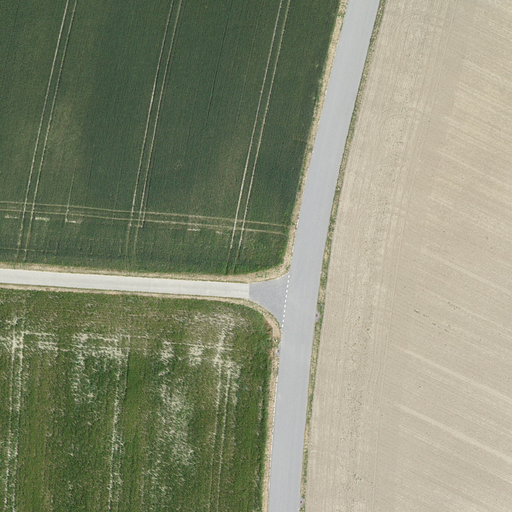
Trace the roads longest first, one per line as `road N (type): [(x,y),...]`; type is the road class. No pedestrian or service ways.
road 1 (tertiary): [(370,0),(302,296),(291,511)]
road 2 (track): [(302,296),(0,274)]
